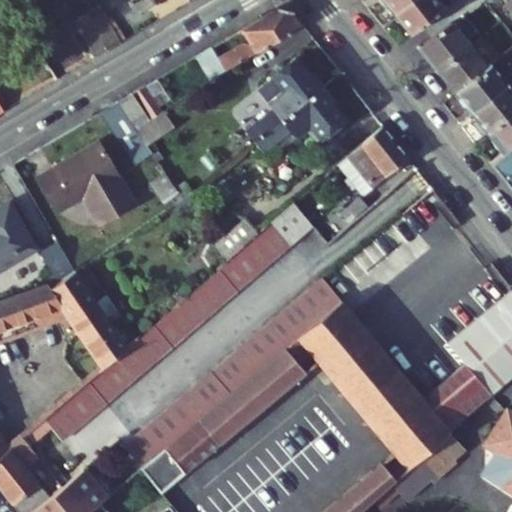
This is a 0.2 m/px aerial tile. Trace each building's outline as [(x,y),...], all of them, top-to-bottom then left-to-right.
[(184,0),(186,3),(190,0),(141,0),(127,9),(133,19),(163,0),(184,0)] [(378,0),(387,11),(401,0),(378,0)] [(401,0),(387,11),(404,33),(438,7),(432,0),(401,0)] [(511,0),(501,0),(511,13),(511,0)] [(288,10),(271,7),(234,30),(241,40),(212,59),(220,74),(298,23),(288,10)] [(77,41),(104,24),(95,9),(67,26),(77,41)] [(414,45),(432,68),(434,70),(466,45),(464,43),(446,21),(414,45)] [(104,24),(77,41),(90,61),(117,45),(104,24)] [(450,91),(483,66),(466,45),(434,70),(450,91)] [(249,122),(240,131),(248,141),(314,88),(311,84),(315,81),(307,71),(302,74),(290,58),(262,80),(270,92),(260,99),(258,96),(240,110),(249,122)] [(483,66),(450,91),(466,111),(511,75),(511,60),(495,73),(487,62),(483,66)] [(511,75),(466,111),(482,130),(511,106),(511,75)] [(164,98),(153,80),(143,86),(155,105),(164,98)] [(158,114),(141,88),(127,96),(145,123),(158,114)] [(314,88),(248,141),(256,152),(283,129),(289,137),(299,129),(310,143),(340,120),(326,103),(330,100),(321,88),(317,91),(314,88)] [(145,123),(127,96),(113,105),(132,132),(145,123)] [(97,115),(115,143),(132,132),(113,105),(97,115)] [(511,106),(482,130),(497,150),(511,138),(511,106)] [(364,188),(402,156),(376,123),(338,157),(364,188)] [(149,157),(132,132),(115,143),(131,168),(149,157)] [(511,138),(497,150),(483,161),(511,197),(511,138)] [(96,148),(34,182),(53,217),(79,203),(95,232),(132,211),(96,148)] [(361,207),(353,198),(333,215),(341,224),(361,207)] [(286,241),(304,225),(285,204),(267,220),(286,241)] [(0,273),(34,253),(6,209),(0,212),(0,273)] [(220,262),(253,232),(240,218),(209,244),(220,262)] [(253,232),(220,262),(146,328),(165,350),(286,241),(267,220),(253,232)] [(71,275),(55,247),(35,258),(52,287),(71,275)] [(0,306),(0,457),(1,457),(0,454),(0,334),(54,312),(61,321),(99,370),(124,347),(103,318),(113,309),(103,295),(91,303),(71,275),(52,287),(49,289),(0,306)] [(319,280),(317,278),(193,382),(211,404),(335,299),(319,280)] [(511,297),(504,287),(443,344),(463,366),(485,391),(511,366),(511,297)] [(304,362),(380,448),(310,511),(351,511),(411,458),(445,428),(485,391),(463,366),(423,402),(335,299),(211,404),(134,469),(153,492),(304,362)] [(54,312),(0,334),(0,346),(61,321),(54,312)] [(146,328),(124,347),(99,370),(15,444),(22,453),(45,433),(56,446),(165,350),(146,328)] [(117,483),(134,469),(211,404),(193,382),(99,462),(117,483)] [(511,412),(504,407),(482,440),(492,447),(478,468),(511,490),(511,412)] [(445,428),(411,458),(351,511),(388,511),(460,444),(445,428)] [(20,511),(37,497),(10,463),(22,453),(15,444),(1,457),(0,457),(0,502),(8,511),(20,511)] [(44,478),(38,471),(32,476),(38,483),(44,478)] [(75,472),(54,490),(72,511),(83,511),(93,504),(98,499),(75,472)] [(72,511),(54,490),(40,501),(37,497),(20,511),(72,511)]
